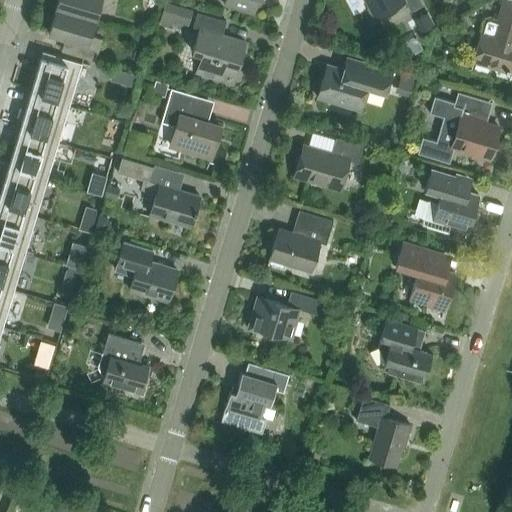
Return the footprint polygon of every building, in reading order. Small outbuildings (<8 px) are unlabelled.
[(57,0),(55,7),(94,19),(99,3),(111,7),(112,0),(57,0)] [(223,0),(223,3),(253,13),(257,0),(223,0)] [(410,11),(422,5),(419,0),(364,0),(373,17),(404,1),(410,11)] [(511,0),(503,0),(496,25),(487,22),(483,24),(480,31),(472,60),(511,72),(511,0)] [(166,3),(159,25),(169,28),(176,6),(166,3)] [(89,35),(94,19),(55,7),(48,32),(73,40),(69,53),(95,61),(101,39),(89,35)] [(234,76),(245,42),(221,35),(225,21),(196,12),(192,27),(198,29),(191,52),(201,55),(195,73),(219,80),(222,72),(234,76)] [(427,13),(416,19),(423,31),(434,26),(427,13)] [(56,96),(54,102),(69,106),(81,64),(89,66),(89,65),(42,51),(41,52),(42,52),(31,89),(56,96)] [(387,84),(391,71),(365,63),(361,76),(326,65),(317,97),(359,110),(368,78),(387,84)] [(114,69),(110,80),(131,86),(135,76),(114,69)] [(401,74),(396,90),(409,94),(414,78),(401,74)] [(156,81),(152,92),(164,96),(167,84),(156,81)] [(210,158),(220,126),(189,117),(196,96),(170,88),(160,122),(175,126),(169,145),(210,158)] [(56,96),(31,89),(20,126),(45,133),(43,139),(58,143),(69,106),(54,102),(56,96)] [(489,158),(498,127),(485,123),(492,102),(457,92),(453,105),(461,108),(450,146),(489,158)] [(34,170),(32,176),(47,180),(58,143),(43,139),(45,133),(20,126),(9,162),(34,170)] [(357,163),(362,145),(335,137),(331,152),(315,147),(315,148),(303,144),(294,176),(339,189),(348,160),(357,163)] [(189,227),(199,196),(149,181),(153,167),(121,158),(117,172),(143,180),(140,189),(155,193),(149,215),(189,227)] [(34,170),(9,162),(0,191),(0,199),(23,207),(21,212),(36,217),(47,180),(32,176),(34,170)] [(439,194),(437,203),(427,201),(420,224),(448,232),(449,227),(467,233),(478,195),(452,187),(455,176),(430,168),(424,190),(439,194)] [(86,191),(100,195),(104,183),(90,179),(86,191)] [(107,185),(104,196),(115,200),(119,189),(107,185)] [(0,239),(12,244),(10,249),(25,253),(36,217),(21,212),(23,207),(0,199),(0,239)] [(325,244),(333,220),(298,210),(291,233),(278,229),(269,257),(310,270),(318,242),(325,244)] [(83,217),(79,229),(90,233),(94,220),(83,217)] [(73,262),(89,266),(96,243),(80,238),(73,262)] [(12,244),(0,239),(0,279),(1,280),(0,284),(0,286),(13,290),(25,253),(10,249),(12,244)] [(123,241),(119,254),(116,266),(134,271),(129,289),(168,300),(177,270),(148,261),(152,250),(123,241)] [(455,273),(444,270),(448,255),(402,241),(393,272),(415,278),(409,298),(427,304),(426,306),(444,311),(455,273)] [(67,270),(64,278),(75,281),(77,273),(67,270)] [(0,326),(2,327),(13,290),(0,286),(0,284),(1,280),(0,279),(0,326)] [(319,315),(323,300),(290,291),(286,305),(258,296),(249,325),(290,337),(298,309),(319,315)] [(54,303),(52,311),(65,315),(67,307),(54,303)] [(80,322),(83,311),(74,308),(70,319),(80,322)] [(423,381),(431,353),(411,347),(408,342),(412,326),(385,318),(377,347),(384,360),(382,368),(423,381)] [(140,392),(148,366),(138,363),(135,358),(140,342),(108,332),(98,366),(106,382),(140,392)] [(288,374),(275,370),(247,362),(244,373),(241,372),(235,392),(229,391),(221,420),(261,433),(274,390),(283,392),(288,374)] [(405,441),(410,425),(385,417),(389,404),(362,396),(355,420),(377,426),(368,457),(395,465),(402,440),(405,441)] [(70,511),(71,509),(44,501),(40,511),(70,511)]
